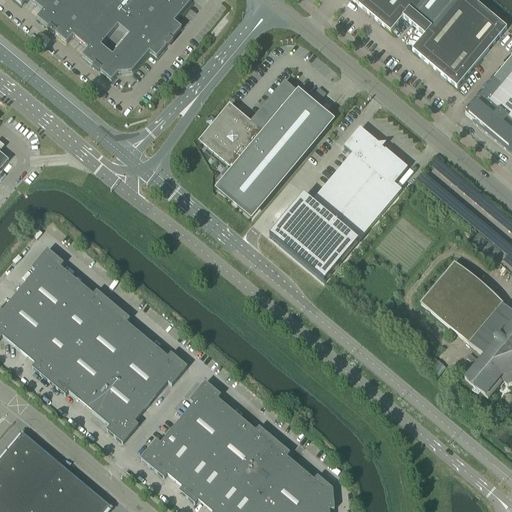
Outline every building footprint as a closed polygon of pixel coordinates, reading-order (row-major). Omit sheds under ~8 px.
[(13,0),(21,7),(27,0),(28,0),(43,12),(36,20),(48,30),(51,29),(55,32),(54,35),(66,45),(72,37),(88,50),(82,57),(93,67),(96,67),(100,70),(99,72),(111,83),(118,75),(132,74),(149,53),(157,59),(167,47),(166,45),(169,41),(172,41),(182,29),(174,23),(192,3),(191,0),(13,0)] [(507,30),(471,0),(350,0),(390,34),(403,19),(424,37),(412,51),(457,89),(507,30)] [(511,58),(494,80),(503,88),(511,79),(511,58)] [(511,79),(503,88),(494,80),(465,115),(473,122),(472,125),(511,157),(511,156),(511,79)] [(251,219),(332,123),(298,96),(298,97),(285,86),(254,123),(255,124),(252,128),(230,109),(217,125),(215,123),(212,127),(214,128),(201,144),(230,168),(230,167),(235,171),(218,191),(251,219)] [(303,197),(269,238),(324,284),(359,243),(401,192),(394,186),(407,170),(385,151),(385,152),(382,150),(386,145),(379,146),(360,130),(344,149),(346,151),(352,156),(312,204),(303,197)] [(0,171),(9,162),(0,154),(0,171)] [(168,359),(127,325),(130,321),(96,293),(93,296),(61,269),(64,265),(47,251),(32,270),(35,273),(2,313),(0,310),(0,341),(2,338),(35,366),(32,370),(65,398),(69,394),(110,428),(106,432),(123,446),(138,427),(135,424),(168,384),(171,387),(187,369),(171,355),(168,359)] [(511,314),(454,266),(421,306),(458,337),(468,345),(484,359),(465,382),(488,402),(501,385),(504,384),(504,385),(507,388),(511,385),(511,314)] [(314,481),(287,459),(290,455),(259,429),(256,433),(218,401),(221,397),(205,384),(189,403),(193,406),(160,445),(156,442),(141,461),(164,480),(167,476),(182,489),(179,493),(195,506),(198,502),(209,511),(329,511),(330,511),(334,511),(333,491),(317,478),(314,481)] [(113,509),(72,475),(22,433),(0,458),(0,511),(92,511),(102,501),(112,510),(113,509)]
